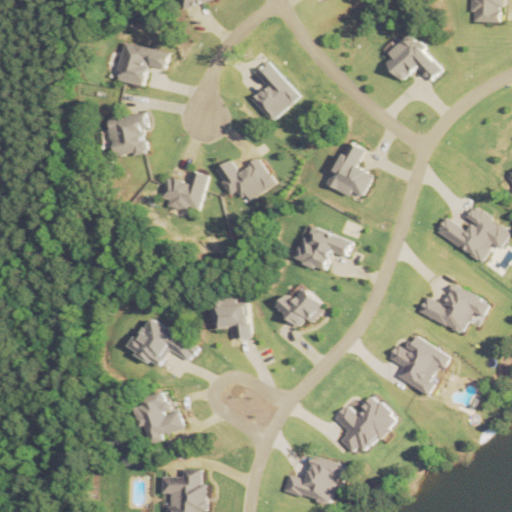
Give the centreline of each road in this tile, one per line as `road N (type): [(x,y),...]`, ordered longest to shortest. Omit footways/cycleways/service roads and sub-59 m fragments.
road 1 (residential): [(511,75),(438,130),(380,285),(273,427),(247,511)]
road 2 (residential): [(280,0),(322,61),(426,150)]
road 3 (residential): [(291,402),(243,375),(217,381),(216,405),(268,439)]
road 4 (residential): [(281,1),(218,62),(202,120)]
